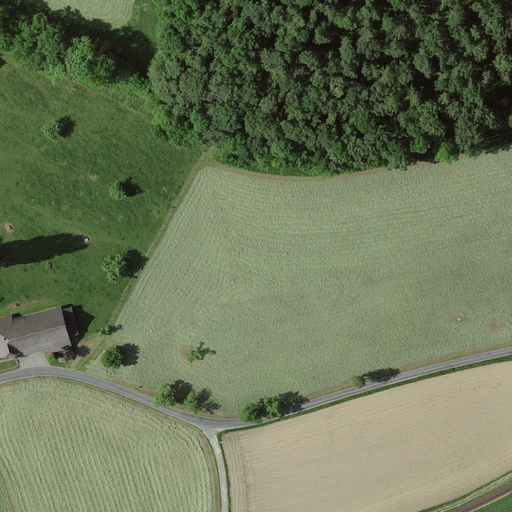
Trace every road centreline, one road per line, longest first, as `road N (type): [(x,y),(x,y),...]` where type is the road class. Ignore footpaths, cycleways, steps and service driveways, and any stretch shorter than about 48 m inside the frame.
road 1 (track): [(76,376),(229,129),(316,133),(394,101),(511,88)]
road 2 (unclassified): [(208,425),(271,416),(511,350)]
road 3 (unclassified): [(0,378),(55,371),(208,425)]
